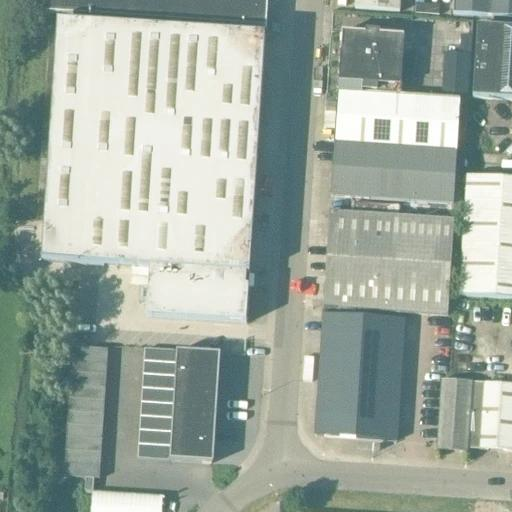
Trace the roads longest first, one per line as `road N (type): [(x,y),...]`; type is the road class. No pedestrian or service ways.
road 1 (unclassified): [(310,0),(278,467)]
road 2 (unclassified): [(278,467),(511,486)]
